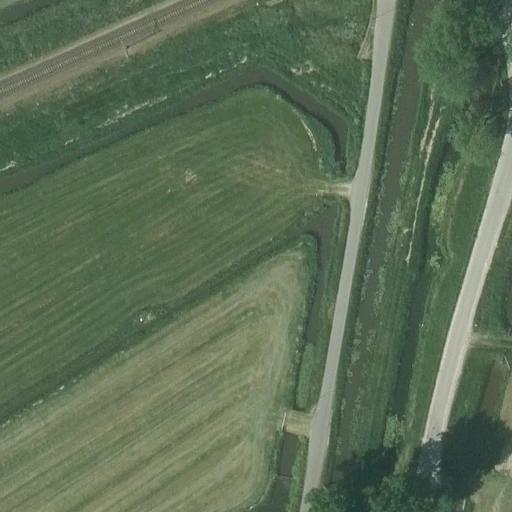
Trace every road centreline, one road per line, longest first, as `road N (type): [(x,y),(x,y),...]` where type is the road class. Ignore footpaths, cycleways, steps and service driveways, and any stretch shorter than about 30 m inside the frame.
road 1 (unclassified): [(301,511),(386,0)]
road 2 (unclassified): [(416,511),(422,459),(511,132)]
